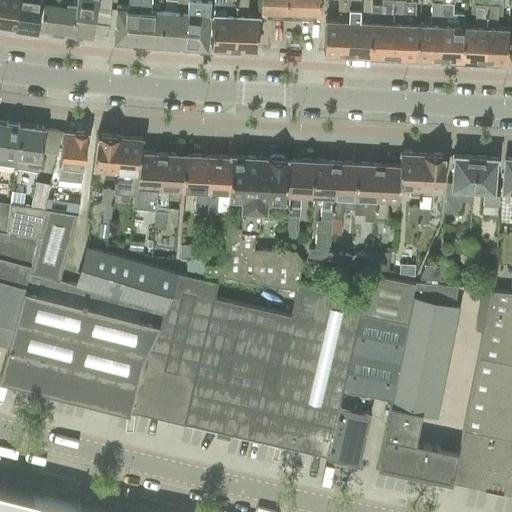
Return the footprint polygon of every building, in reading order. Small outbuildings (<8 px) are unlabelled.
[(0,0),(0,24),(14,26),(18,0),(0,0)] [(18,0),(14,26),(37,30),(39,10),(39,0),(18,0)] [(43,0),(42,10),(39,30),(57,32),(71,35),(76,1),(70,0),(43,0)] [(76,0),(76,1),(71,35),(93,38),(95,18),(97,0),(76,0)] [(115,19),(114,39),(135,41),(138,0),(128,0),(128,6),(116,5),(115,19)] [(138,0),(135,41),(158,43),(161,10),(150,9),(150,0),(138,0)] [(158,43),(185,45),(188,0),(165,0),(165,10),(161,10),(158,43)] [(188,0),(185,45),(207,47),(210,0),(188,0)] [(212,27),(212,47),(234,48),(236,0),(214,0),(213,12),(212,27)] [(236,0),(234,48),(257,49),(258,29),(259,14),(247,13),(248,0),(236,0)] [(260,0),(260,14),(284,16),(285,0),(260,0)] [(285,0),(284,16),(319,17),(319,0),(285,0)] [(323,52),(345,53),(348,0),(337,0),(337,18),(325,18),(323,52)] [(348,0),(345,53),(368,55),(369,20),(359,19),(360,0),(348,0)] [(369,20),(368,55),(390,56),(392,0),(381,0),(382,1),(381,5),(370,4),(369,20)] [(394,0),(392,0),(390,56),(413,57),(413,40),(417,40),(418,37),(418,23),(414,23),(415,2),(404,1),(404,0),(394,0)] [(441,3),(439,58),(460,59),(462,24),(464,12),(453,12),(453,3),(453,0),(441,0),(441,2),(441,3)] [(460,59),(483,60),(486,0),(470,0),(470,14),(474,14),(474,25),(462,24),(460,59)] [(486,0),(483,60),(506,62),(507,42),(508,26),(497,26),(498,15),(501,16),(501,0),(486,0)] [(413,40),(413,57),(417,57),(439,58),(441,3),(441,2),(432,2),(430,2),(429,24),(418,23),(418,37),(417,40),(413,40)] [(0,163),(15,166),(21,124),(0,120),(0,163)] [(15,166),(14,168),(39,171),(39,167),(42,147),(45,127),(21,124),(15,166)] [(61,150),(58,179),(82,182),(84,167),(85,152),(87,132),(63,130),(61,150)] [(104,177),(114,177),(118,135),(97,133),(94,169),(104,170),(104,177)] [(113,190),(113,193),(134,195),(134,186),(135,186),(136,172),(137,172),(139,151),(141,151),(141,137),(118,135),(114,177),(113,190)] [(134,195),(133,207),(155,209),(155,208),(157,187),(158,152),(141,151),(139,151),(137,172),(136,172),(135,186),(134,186),(134,195)] [(400,164),(399,186),(409,186),(409,195),(420,195),(422,152),(400,151),(399,164),(400,164)] [(155,208),(155,209),(166,209),(168,188),(181,189),(182,170),(183,153),(158,152),(157,187),(155,208)] [(445,154),(422,152),(420,195),(430,196),(431,188),(443,189),(445,154)] [(206,211),(209,155),(188,154),(187,170),(182,170),(181,189),(196,189),(195,210),(206,211)] [(446,181),(444,210),(460,211),(460,200),(471,200),(472,190),(473,190),(475,155),(453,154),(452,181),(446,181)] [(226,198),(228,199),(230,156),(209,155),(206,211),(217,212),(218,191),(228,191),(228,195),(227,195),(226,198)] [(230,156),(228,199),(240,199),(240,210),(241,210),(240,227),(240,231),(253,231),(258,232),(259,211),(266,211),(266,210),(287,211),(288,193),(285,193),(287,159),(287,158),(284,158),(281,155),(272,155),(269,157),(256,156),(256,157),(230,156)] [(475,155),(473,190),(483,191),(481,212),(496,213),(498,185),(495,184),(496,156),(475,155)] [(511,200),(511,214),(511,213),(511,158),(505,158),(502,192),(511,192),(511,200)] [(313,160),(287,159),(285,193),(288,193),(287,211),(287,215),(296,215),(299,215),(300,195),(311,195),(313,160)] [(334,161),(313,160),(311,195),(321,196),(320,216),(330,216),(331,217),(334,161)] [(334,161),(331,217),(342,217),(343,208),(353,208),(356,162),(334,161)] [(353,208),(353,213),(364,214),(364,219),(375,219),(378,163),(356,162),(353,208)] [(399,164),(378,163),(375,219),(385,220),(386,199),(398,199),(399,186),(400,164),(399,164)] [(102,188),(101,203),(112,204),(113,189),(102,188)] [(9,204),(9,203),(0,201),(0,230),(5,231),(9,204)] [(21,205),(9,204),(5,231),(37,235),(42,208),(21,205)] [(408,206),(407,221),(417,222),(418,207),(408,206)] [(418,207),(417,222),(428,222),(428,207),(418,207)] [(0,379),(128,412),(129,409),(128,409),(140,357),(165,309),(183,274),(175,272),(89,247),(79,284),(60,278),(78,213),(45,208),(38,236),(37,236),(29,265),(8,344),(0,374),(0,379)] [(155,217),(154,225),(164,226),(166,209),(155,209),(155,217)] [(286,215),(285,238),(295,238),(296,215),(287,215),(286,215)] [(316,219),(314,248),(329,249),(330,216),(320,216),(320,219),(316,219)] [(99,222),(97,235),(107,237),(109,223),(99,222)] [(225,263),(224,276),(296,288),(298,279),(302,262),(294,251),(252,249),(253,231),(240,231),(240,227),(226,227),(225,263)] [(0,341),(8,344),(29,265),(37,236),(0,230),(0,341)] [(129,240),(129,249),(141,250),(142,241),(129,240)] [(194,247),(194,260),(204,260),(204,248),(194,247)] [(307,248),(307,255),(326,259),(328,259),(329,249),(314,248),(307,248)] [(372,267),(372,268),(388,271),(389,253),(372,252),(372,254),(372,267)] [(335,253),(334,261),(350,264),(351,255),(335,253)] [(355,253),(355,265),(372,268),(372,267),(372,254),(355,253)] [(225,263),(205,265),(205,273),(224,276),(225,263)] [(425,263),(419,278),(440,280),(440,264),(425,263)] [(370,393),(390,398),(412,294),(411,294),(414,282),(370,273),(367,286),(327,454),(358,461),(370,408),(366,407),(370,393)] [(129,409),(184,422),(212,296),(216,281),(209,280),(183,274),(165,309),(140,357),(128,409),(129,409)] [(270,310),(241,435),(327,454),(367,286),(365,286),(364,294),(298,279),(296,288),(290,314),(270,310)] [(511,290),(490,289),(457,450),(456,450),(449,480),(448,482),(450,482),(452,482),(453,479),(511,490),(511,290)] [(376,466),(448,482),(449,480),(456,450),(414,441),(420,411),(434,414),(457,304),(412,294),(390,398),(376,466)] [(184,422),(241,435),(270,310),(212,296),(184,422)] [(70,511),(74,494),(0,474),(0,511),(70,511)] [(163,511),(74,494),(70,511),(163,511)]
